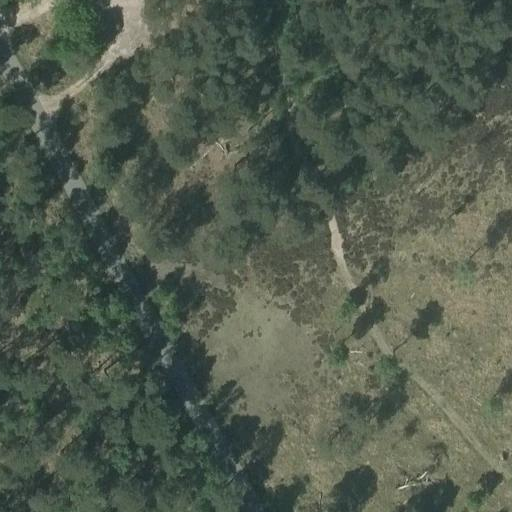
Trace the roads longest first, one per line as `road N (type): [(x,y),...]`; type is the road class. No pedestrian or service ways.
road 1 (track): [(511,499),(375,346),(331,264),(327,205),(278,61),(247,28),(191,0)]
road 2 (unclassified): [(247,511),(0,76)]
road 3 (track): [(0,13),(76,2),(100,27),(108,53),(31,131)]
